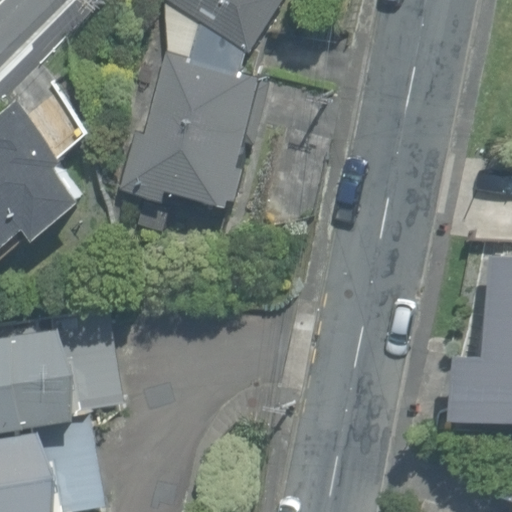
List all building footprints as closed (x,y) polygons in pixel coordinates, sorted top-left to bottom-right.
[(251,75),(252,69),(258,46),(261,47),(287,0),(166,0),(173,50),(251,75)] [(268,72),(252,69),(251,75),(173,50),(153,132),(141,129),(128,185),(173,196),(176,186),(237,201),(268,72)] [(0,253),(38,223),(47,235),(96,195),(69,163),(75,158),(26,98),(0,118),(0,253)] [(464,416),(511,419),(511,250),(502,250),(494,353),(468,351),(464,416)] [(0,422),(129,398),(115,306),(0,327),(0,422)] [(0,511),(48,511),(111,499),(94,406),(0,427),(0,511)]
